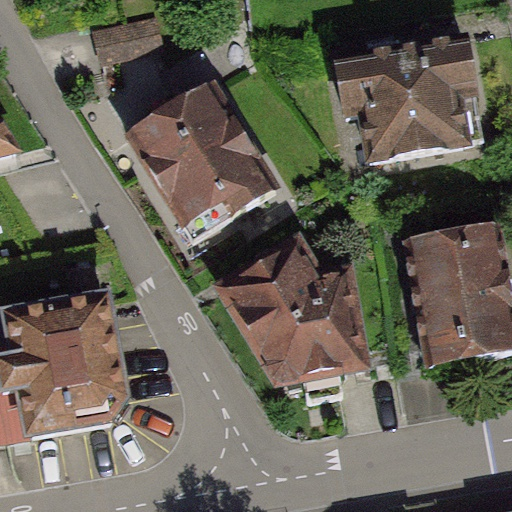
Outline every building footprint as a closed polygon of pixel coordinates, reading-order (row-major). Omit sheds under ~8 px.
[(465,47),(338,70),(348,124),(362,121),(371,171),(483,151),(465,47)] [(212,93),(129,144),(192,246),(275,196),(212,93)] [(0,162),(16,159),(0,132),(0,162)] [(511,317),(497,236),(407,252),(429,374),(511,359),(511,317)] [(297,250),(223,296),(280,385),(303,381),(307,410),(343,404),(338,375),(363,372),(345,280),(318,286),(297,250)] [(106,307),(0,325),(0,446),(109,429),(126,407),(106,307)]
